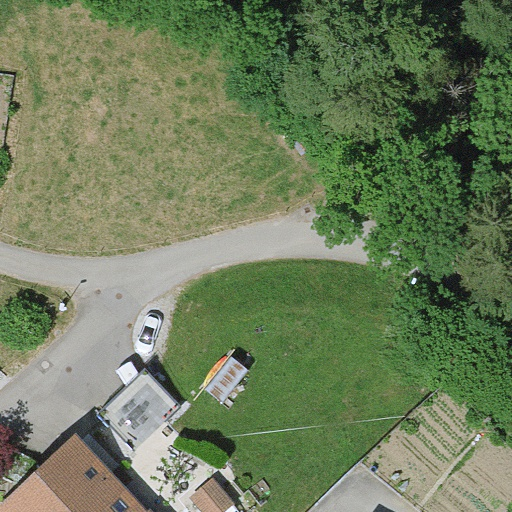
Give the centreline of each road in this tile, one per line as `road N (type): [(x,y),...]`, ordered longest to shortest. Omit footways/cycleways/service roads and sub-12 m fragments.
road 1 (residential): [(193,262),(339,240),(458,289),(511,324)]
road 2 (residential): [(0,415),(193,262)]
road 3 (residential): [(193,262),(33,263),(0,253)]
